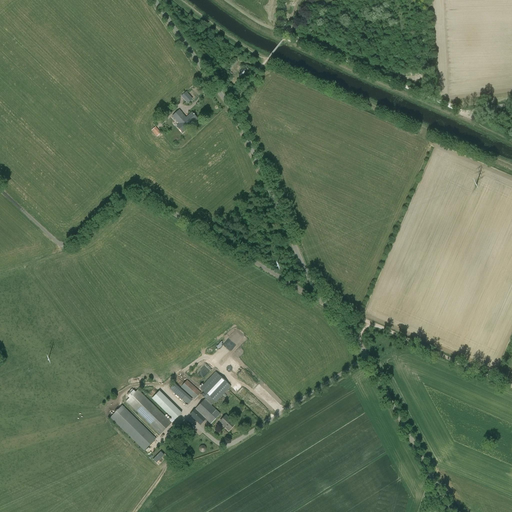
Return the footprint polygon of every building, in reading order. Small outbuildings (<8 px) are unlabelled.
[(186,92),(181,96),(188,103),(193,99),(186,92)] [(194,122),(197,119),(192,113),(186,118),(182,114),(179,110),(172,117),(179,124),(177,127),(183,133),(186,130),(185,130),(194,121),(194,122)] [(161,133),(156,127),(151,131),(154,133),(154,134),(157,137),(161,133)] [(215,403),(231,387),(216,372),(200,389),(208,396),(210,398),(215,403)] [(194,400),(201,393),(187,380),(181,388),(194,400)] [(188,405),(193,400),(175,384),(169,389),(188,405)] [(138,389),(126,401),(160,435),(172,422),(138,389)] [(181,413),(159,391),(152,398),(174,420),(181,413)] [(210,398),(208,396),(189,415),(200,425),(206,419),(211,424),(220,414),(211,406),(214,402),(210,398)] [(110,417),(144,451),(155,439),(122,406),(110,417)] [(229,431),(235,424),(226,416),(220,421),(224,425),(223,426),(229,431)] [(185,433),(192,427),(186,421),(180,428),(185,433)] [(161,448),(152,458),(155,461),(164,451),(161,448)]
